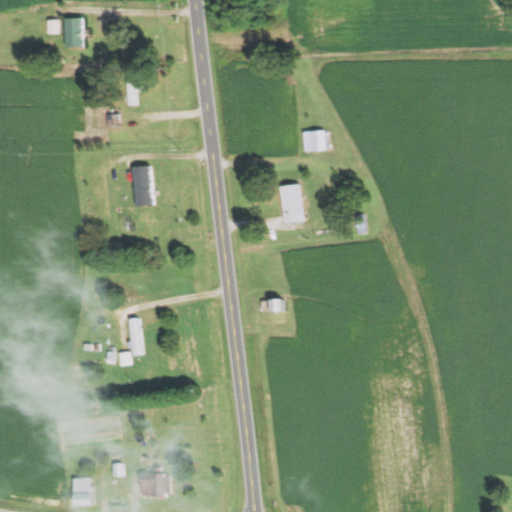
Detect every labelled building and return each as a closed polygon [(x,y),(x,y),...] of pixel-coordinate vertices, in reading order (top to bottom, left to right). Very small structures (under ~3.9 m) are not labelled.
[(50,32),(62,32),(62,18),(50,18),(50,32)] [(130,76),(130,104),(139,104),(138,75),(130,76)] [(307,151),(330,148),(328,129),(305,132),(307,151)] [(140,206),(158,203),(152,164),(135,167),(140,206)] [(287,223),(308,220),(304,183),(284,185),(287,223)] [(287,299),(264,299),(264,311),(275,311),(275,322),(287,321),(287,299)] [(142,317),(132,317),(133,354),(143,354),(142,317)] [(122,365),(133,364),(132,351),(120,352),(122,365)] [(147,496),(174,495),(173,473),(146,474),(147,496)] [(97,504),(96,477),(78,477),(79,505),(97,504)]
